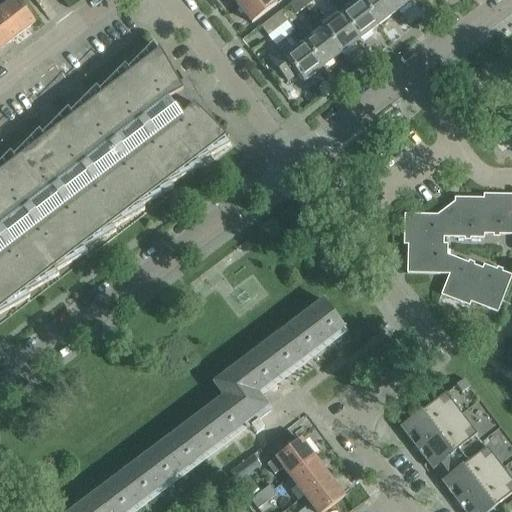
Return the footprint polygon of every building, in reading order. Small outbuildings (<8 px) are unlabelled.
[(16,0),(13,0),(0,10),(0,17),(16,38),(35,24),(16,0)] [(272,0),(242,0),(236,5),(251,24),(277,5),(272,0)] [(306,7),(300,0),(295,0),(289,5),(296,15),(306,7)] [(359,0),(341,15),(360,40),(379,26),(359,0)] [(388,0),(360,0),(359,0),(379,26),(398,12),(388,0)] [(388,0),(398,12),(413,0),(388,0)] [(261,27),(268,37),(287,22),(279,12),(261,27)] [(341,15),(322,29),(341,54),(360,40),(341,15)] [(0,17),(0,50),(16,38),(0,17)] [(322,29),(303,43),(322,69),(341,54),(322,29)] [(322,69),(303,43),(284,57),(279,50),(269,58),(287,83),(297,75),(303,83),(322,69)] [(158,51),(157,52),(0,171),(0,309),(224,140),(225,139),(227,141),(228,140),(193,105),(180,117),(175,110),(167,100),(183,91),(158,48),(157,49),(158,51)] [(485,202),(484,236),(511,235),(511,195),(511,196),(511,199),(501,199),(501,195),(483,195),(483,202),(485,202)] [(484,240),(484,236),(485,202),(483,202),(472,202),(472,199),(454,199),(454,203),(453,230),(453,240),(484,240)] [(443,230),(453,230),(454,203),(437,216),(404,215),(404,217),(407,217),(407,227),(404,227),(403,246),(410,246),(443,246),(443,230)] [(446,266),(447,246),(443,246),(410,246),(410,256),(407,256),(407,274),(448,275),(452,266),(446,266)] [(483,270),(482,269),(455,259),(452,266),(448,275),(440,296),(442,296),(443,293),(453,297),(452,300),(469,307),(471,300),(483,270)] [(483,265),(482,269),(483,270),(471,300),(481,304),(480,307),(497,314),(511,276),(483,265)] [(71,511),(70,511),(127,511),(157,490),(179,473),(200,457),(222,441),(244,424),(245,426),(247,429),(250,427),(256,435),(264,429),(258,421),(271,412),(260,398),(257,393),(278,377),(300,361),(322,344),(343,328),(344,328),(323,301),(301,317),(280,333),(258,350),(236,366),(234,368),(213,384),(223,397),(202,414),(180,430),(158,446),(136,463),(115,479),(93,495),(71,511)] [(456,386),(461,394),(470,387),(464,380),(456,386)] [(437,466),(475,437),(476,436),(445,395),(403,426),(435,468),(437,466)] [(475,437),(437,466),(447,478),(485,449),(475,437)] [(275,459),(290,478),(315,459),(300,440),(275,459)] [(485,449),(447,478),(444,480),(468,511),(488,511),(511,494),(511,482),(486,449),(485,449)] [(251,457),(229,473),(231,477),(237,485),(244,480),(247,477),(259,468),(251,457)] [(290,478),(304,498),(329,478),(315,459),(290,478)] [(329,478),(304,498),(315,511),(324,511),(344,497),(329,478)] [(269,486),(260,493),(267,503),(277,495),(269,486)] [(211,499),(220,509),(229,503),(221,492),(211,499)] [(267,503),(260,493),(250,501),(258,510),(267,503)]
